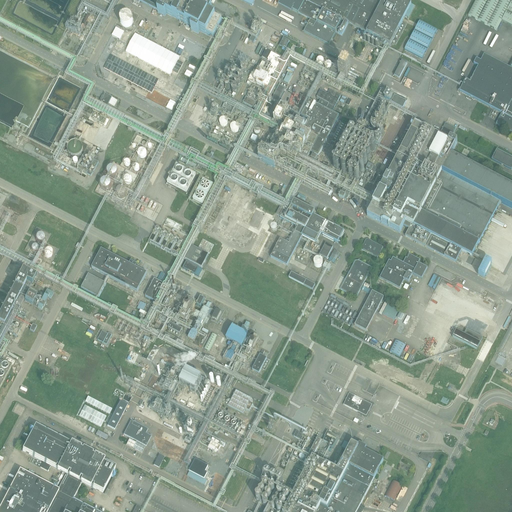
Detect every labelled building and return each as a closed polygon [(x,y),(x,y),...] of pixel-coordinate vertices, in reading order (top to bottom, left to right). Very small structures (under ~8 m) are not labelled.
[(164,0),(160,9),(158,13),(165,17),(167,13),(175,17),(180,20),(190,25),(192,26),(193,27),(192,31),(199,34),(201,31),(214,38),(223,22),(209,15),(212,9),(205,6),(207,2),(202,0),(188,0),(187,3),(186,3),(180,0),(164,0)] [(329,45),(336,32),(343,36),(349,24),(362,30),(361,31),(367,34),(368,33),(391,46),(412,5),(401,0),(282,0),(280,3),(310,19),(304,32),(329,45)] [(511,2),(508,0),(476,0),(468,16),(497,32),(502,22),(511,27),(511,2)] [(126,29),(141,19),(135,9),(120,19),(126,29)] [(99,22),(106,27),(110,20),(103,15),(99,22)] [(69,30),(88,36),(90,30),(78,26),(79,22),(72,20),(69,30)] [(419,20),(414,30),(432,39),(437,29),(419,20)] [(414,30),(409,39),(427,49),(432,39),(414,30)] [(280,46),(286,49),(290,42),(284,39),(280,46)] [(409,39),(404,49),(422,58),(427,49),(409,39)] [(188,82),(161,73),(161,70),(159,70),(162,58),(148,53),(147,55),(139,52),(138,55),(110,45),(108,52),(111,53),(105,70),(109,72),(106,80),(150,95),(154,96),(155,92),(177,99),(179,94),(183,95),(186,86),(188,82)] [(269,73),(275,76),(280,66),(279,66),(282,61),(280,60),(281,59),(272,54),(268,61),(273,63),(271,66),(272,67),(269,73)] [(467,81),(461,91),(461,92),(502,114),(497,125),(511,132),(511,70),(485,56),(482,62),(477,60),(475,65),(479,67),(471,83),(467,81)] [(394,76),(399,78),(407,64),(402,61),(394,76)] [(226,75),(225,77),(222,75),(218,82),(222,84),(220,88),(219,87),(217,91),(235,101),(250,72),(241,67),(240,66),(233,63),(233,64),(232,64),(232,65),(230,68),(229,69),(229,70),(227,74),(226,74),(226,75)] [(331,73),(338,76),(343,67),(335,64),(331,73)] [(284,82),(289,84),(293,76),(289,73),(284,82)] [(352,73),(349,79),(360,85),(364,79),(352,73)] [(317,80),(305,74),(299,86),(302,88),(301,90),(309,94),(317,80)] [(286,89),(280,86),(272,100),(271,100),(270,102),(278,105),(286,89)] [(314,105),(313,108),(302,128),(298,126),(293,135),(290,134),(289,136),(288,136),(287,139),(290,141),(290,142),(286,150),(301,158),(302,157),(309,160),(312,154),(319,158),(323,152),(340,118),(332,114),(341,97),(330,91),(328,94),(321,91),(317,98),(321,100),(317,106),(314,105)] [(402,109),(404,110),(407,103),(389,94),(386,100),(399,108),(401,105),(401,106),(402,107),(402,108),(402,109)] [(105,95),(100,104),(107,107),(112,98),(105,95)] [(117,106),(120,100),(115,97),(112,103),(117,106)] [(253,108),(254,108),(256,109),(257,107),(255,106),(257,102),(247,97),(244,103),(253,108)] [(361,131),(367,134),(382,104),(377,101),(361,131)] [(207,121),(214,124),(219,113),(221,113),(222,111),(213,107),(207,121)] [(289,121),(293,112),(288,109),(285,115),(283,114),(281,118),(289,121)] [(238,122),(233,126),(237,132),(243,128),(238,122)] [(137,123),(136,126),(163,141),(167,134),(146,124),(144,127),(137,123)] [(384,186),(368,217),(400,233),(406,223),(412,226),(406,237),(456,263),(462,252),(473,257),(496,212),(500,204),(511,210),(511,189),(509,187),(451,157),(458,143),(451,140),(449,143),(448,142),(454,129),(444,124),(441,130),(439,133),(437,137),(436,136),(416,125),(401,153),(400,155),(386,181),(384,186)] [(83,150),(83,148),(83,147),(82,145),(82,144),(81,143),(80,142),(78,142),(78,141),(76,141),(74,141),(73,141),(71,142),(70,143),(69,144),(69,145),(68,146),(68,148),(68,149),(68,151),(69,152),(70,154),(71,155),(72,155),(74,156),(75,156),(76,156),(78,155),(80,155),(81,154),(81,153),(82,151),(83,150)] [(179,155),(188,159),(192,153),(183,148),(179,155)] [(147,156),(147,154),(147,152),(146,151),(145,150),(144,149),(143,149),(141,149),(140,150),(139,150),(138,152),(138,153),(138,154),(138,155),(138,156),(139,157),(140,158),(141,158),(142,159),(144,158),(146,157),(147,156)] [(161,150),(149,174),(154,176),(167,153),(161,150)] [(492,159),(511,170),(511,168),(511,157),(497,150),(492,159)] [(128,155),(124,164),(132,168),(136,159),(128,155)] [(203,165),(218,173),(222,164),(207,156),(203,165)] [(192,192),(202,172),(182,162),(176,175),(175,174),(172,182),(192,192)] [(117,174),(117,173),(117,171),(116,170),(114,169),(113,168),(112,168),(110,168),(108,170),(107,171),(107,172),(107,173),(107,175),(108,177),(110,178),(111,178),(112,178),(114,178),(116,177),(116,176),(117,175),(117,174)] [(132,183),(133,181),(132,179),(132,178),(131,178),(130,177),(129,176),(128,176),(127,176),(126,177),(125,178),(124,179),(123,181),(124,183),(125,184),(125,185),(126,185),(128,186),(130,185),(132,184),(132,183)] [(111,188),(111,186),(111,184),(110,182),(109,182),(108,181),(106,180),(104,181),(103,181),(103,182),(102,182),(101,183),(101,185),(101,187),(102,189),(103,190),(104,190),(106,191),(107,191),(108,190),(110,189),(111,188)] [(126,195),(126,194),(126,193),(126,192),(125,190),(123,189),(122,189),(120,189),(118,190),(117,191),(117,192),(117,193),(117,195),(118,197),(119,198),(120,198),(121,198),(123,198),(124,198),(125,197),(126,195)] [(275,250),(272,256),(288,264),(291,258),(303,236),(316,243),(318,239),(319,237),(321,234),(339,243),(345,233),(326,223),(313,216),(315,213),(306,209),(303,207),(286,198),(277,214),(299,225),(295,232),(296,232),(290,244),(281,240),(275,250)] [(44,240),(44,238),(44,237),(43,235),(42,234),(41,234),(40,234),(39,234),(37,235),(36,236),(36,237),(35,238),(36,240),(36,241),(37,242),(38,242),(39,243),(40,243),(41,243),(42,242),(43,242),(44,240)] [(362,250),(378,259),(383,248),(367,240),(362,250)] [(320,255),(327,259),(333,248),(326,244),(320,255)] [(52,255),(53,253),(52,252),(51,250),(50,249),(49,249),(48,249),(47,249),(46,249),(45,250),(44,252),(44,253),(44,255),(45,257),(46,258),(48,258),(50,258),(51,257),(52,255)] [(188,262),(205,270),(211,258),(194,249),(188,262)] [(101,250),(95,262),(92,268),(137,292),(147,274),(134,267),(136,264),(131,262),(129,265),(101,250)] [(334,250),(328,261),(334,263),(339,253),(334,250)] [(389,260),(379,278),(399,289),(404,280),(408,282),(412,274),(417,277),(421,279),(427,269),(427,268),(418,264),(420,261),(419,260),(416,259),(410,255),(407,260),(406,259),(403,263),(395,259),(393,258),(391,261),(389,260)] [(323,265),(323,263),(323,261),(323,260),(322,259),(320,258),(318,258),(317,258),(316,258),(315,259),(314,260),(314,261),(313,263),(314,265),(314,266),(315,266),(316,267),(318,268),(319,268),(320,268),(321,267),(322,267),(323,266),(323,265)] [(340,290),(357,299),(373,268),(356,259),(340,290)] [(478,277),(484,280),(485,278),(486,279),(492,268),(491,268),(491,266),(492,265),(486,262),(485,263),(478,277)] [(0,314),(0,337),(5,340),(8,335),(14,339),(16,335),(17,336),(19,332),(30,312),(20,307),(26,294),(27,295),(32,287),(35,288),(39,281),(30,276),(31,273),(24,270),(0,314)] [(157,279),(162,282),(165,276),(160,273),(157,279)] [(315,285),(292,273),(289,278),(313,290),(315,285)] [(105,284),(101,282),(88,275),(81,289),(98,298),(105,284)] [(145,297),(154,302),(163,284),(154,280),(145,297)] [(27,302),(42,310),(48,299),(50,300),(53,294),(46,290),(41,300),(31,295),(27,302)] [(372,292),(370,296),(355,326),(366,332),(384,298),(372,292)] [(196,307),(200,309),(205,301),(200,299),(196,307)] [(74,304),(85,309),(86,307),(76,301),(74,304)] [(137,308),(142,311),(145,305),(140,302),(137,308)] [(198,319),(188,339),(195,342),(204,324),(205,325),(209,319),(206,318),(210,310),(209,310),(211,305),(207,303),(205,308),(203,307),(200,314),(196,312),(193,316),(198,319)] [(382,315),(394,321),(399,310),(388,304),(382,315)] [(212,318),(217,321),(221,313),(216,311),(212,318)] [(232,331),(226,343),(228,344),(227,345),(231,347),(231,346),(240,351),(247,339),(244,337),(249,329),(247,328),(249,324),(245,322),(243,326),(241,324),(236,333),(232,331)] [(168,328),(179,334),(182,330),(170,324),(168,328)] [(456,331),(456,330),(453,337),(477,350),(483,338),(467,330),(464,335),(456,331)] [(103,332),(98,341),(104,344),(107,345),(112,336),(109,334),(109,335),(103,332)] [(394,341),(389,352),(399,357),(405,347),(394,341)] [(258,374),(267,358),(262,355),(264,352),(262,350),(252,370),(258,374)] [(501,354),(498,361),(504,364),(508,357),(501,354)] [(0,389),(12,367),(1,361),(0,363),(0,389)] [(184,379),(199,388),(206,374),(191,366),(184,379)] [(231,404),(246,412),(247,409),(251,411),(255,403),(251,401),(253,397),(239,389),(231,404)] [(346,405),(368,417),(374,406),(352,394),(346,405)] [(108,426),(115,429),(128,404),(121,400),(108,426)] [(217,418),(237,429),(240,423),(242,424),(244,421),(222,410),(217,418)] [(132,419),(124,433),(135,439),(133,442),(129,439),(126,445),(142,453),(144,447),(136,443),(137,440),(147,445),(152,435),(146,433),(149,428),(132,419)] [(98,511),(73,498),(81,482),(104,493),(116,469),(62,441),(32,425),(22,445),(19,449),(67,474),(58,491),(40,481),(43,476),(27,468),(24,473),(20,471),(9,490),(7,489),(4,495),(6,496),(0,508),(0,511),(98,511)] [(300,429),(297,435),(305,439),(308,433),(300,429)] [(339,437),(327,432),(325,437),(323,441),(330,445),(329,447),(333,449),(339,437)] [(213,453),(215,453),(216,451),(216,453),(217,453),(219,449),(221,450),(222,447),(225,448),(227,444),(223,441),(222,442),(214,438),(210,447),(215,450),(213,453)] [(285,511),(357,511),(361,506),(362,504),(364,500),(365,497),(372,484),(381,466),(384,461),(365,452),(367,448),(360,445),(358,448),(352,445),(351,447),(345,443),(341,449),(348,453),(348,454),(338,473),(313,460),(315,457),(314,457),(322,441),(318,438),(313,448),(314,448),(312,450),(312,451),(303,467),(291,490),(295,493),(285,511)] [(159,454),(154,464),(153,465),(158,468),(164,457),(159,454)] [(210,466),(197,459),(188,477),(203,485),(209,473),(207,472),(210,466)] [(384,496),(394,501),(402,486),(392,480),(384,496)]
